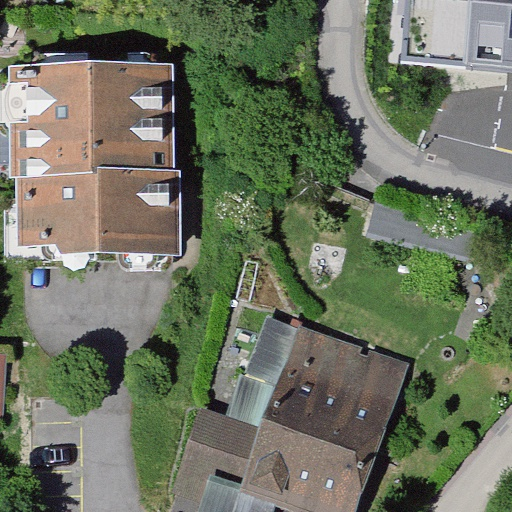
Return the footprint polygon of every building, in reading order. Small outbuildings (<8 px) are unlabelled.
[(511,0),(407,0),(403,62),(511,70),(511,0)] [(176,65),(18,68),(22,246),(180,242),(176,65)] [(459,224),(387,205),(378,240),(450,259),(459,224)] [(353,511),(407,377),(275,325),(235,426),(212,417),(177,507),(190,511),(272,511),(278,498),(313,511),(353,511)] [(0,352),(0,431),(10,433),(21,355),(0,352)]
